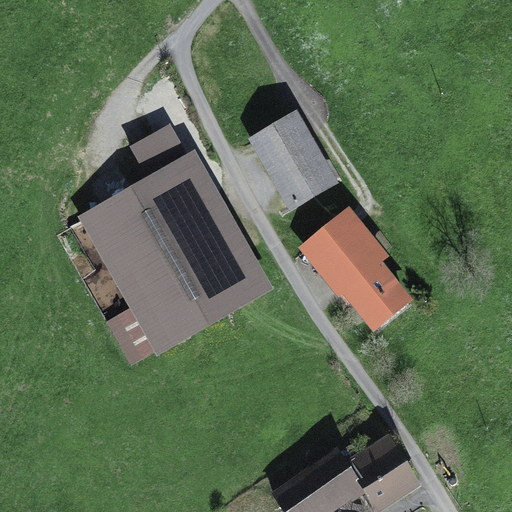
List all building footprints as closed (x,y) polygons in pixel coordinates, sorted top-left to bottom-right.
[(257,141),(295,206),(330,186),(292,121),(257,141)] [(170,132),(169,131),(132,152),(150,183),(187,161),(170,132)] [(150,183),(83,221),(158,351),(262,292),(187,161),(150,183)] [(341,221),(309,247),(347,292),(378,266),(341,221)] [(375,327),(407,301),(378,266),(347,292),(341,296),(348,305),(353,301),(375,327)] [(362,487),(377,510),(415,485),(387,441),(359,458),(352,447),(341,455),(362,487)] [(275,498),(283,511),(323,511),(362,487),(341,455),(275,498)]
